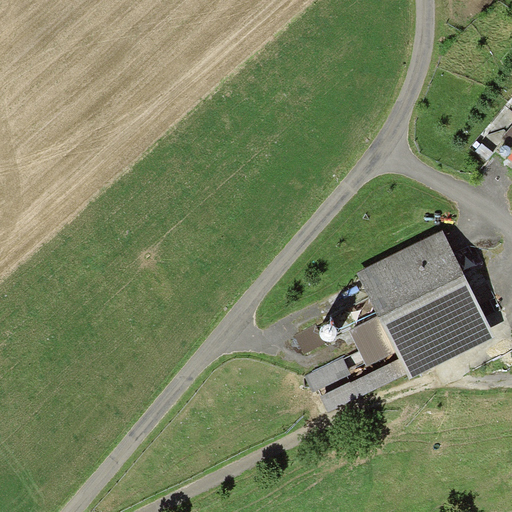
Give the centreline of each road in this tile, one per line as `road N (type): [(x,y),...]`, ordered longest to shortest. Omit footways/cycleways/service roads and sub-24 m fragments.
road 1 (unclassified): [(70,511),(390,127),(418,48),(419,0)]
road 2 (track): [(143,511),(429,381)]
road 3 (track): [(371,150),(511,233)]
